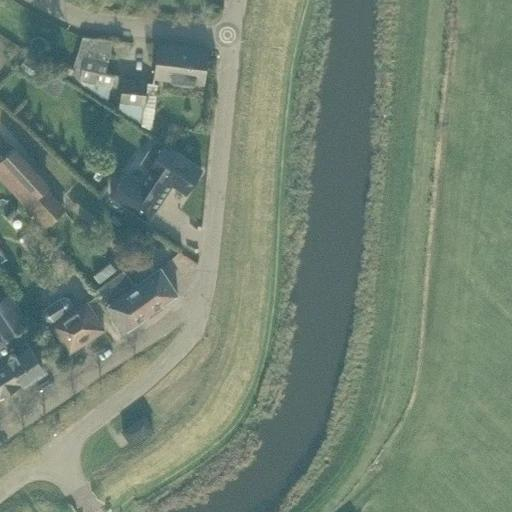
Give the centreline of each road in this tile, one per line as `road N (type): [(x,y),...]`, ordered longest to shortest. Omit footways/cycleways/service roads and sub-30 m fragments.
road 1 (unclassified): [(205,297),(230,36)]
road 2 (unclassified): [(205,297),(0,431)]
road 3 (unclassified): [(49,456),(164,365),(191,336),(205,297)]
road 4 (unclassified): [(230,36),(73,17),(42,0)]
